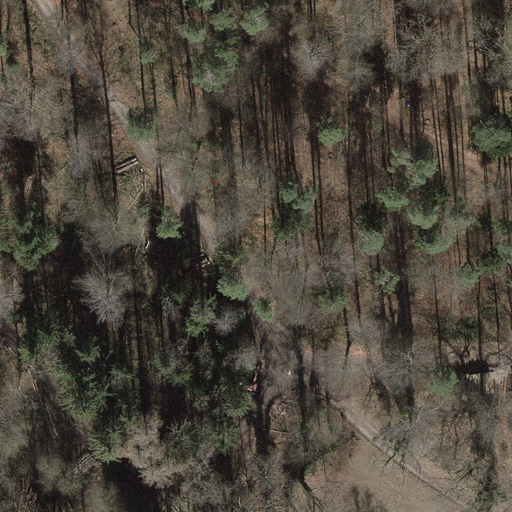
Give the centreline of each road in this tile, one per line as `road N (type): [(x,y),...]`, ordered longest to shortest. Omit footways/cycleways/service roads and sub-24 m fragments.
road 1 (track): [(47,0),(306,377),(482,511)]
road 2 (track): [(146,511),(306,377),(413,358),(511,356)]
